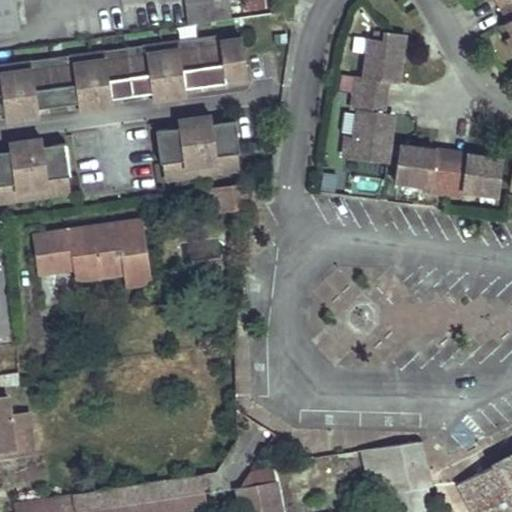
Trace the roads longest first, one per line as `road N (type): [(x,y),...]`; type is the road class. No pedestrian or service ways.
road 1 (residential): [(325,0),(306,35),(286,181),(294,229),(319,242),(511,267)]
road 2 (unknown): [(298,93),(0,127)]
road 3 (residential): [(436,0),(491,93),(511,95)]
